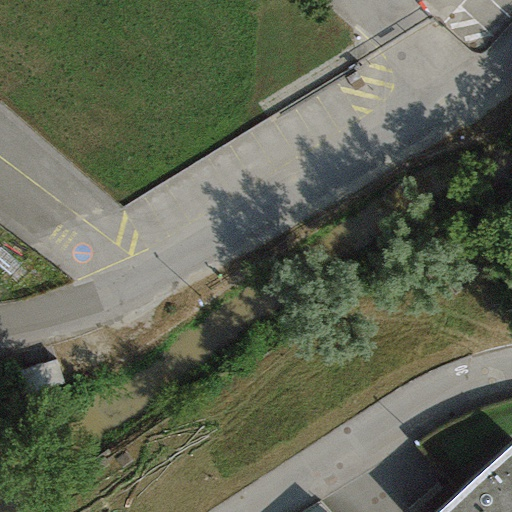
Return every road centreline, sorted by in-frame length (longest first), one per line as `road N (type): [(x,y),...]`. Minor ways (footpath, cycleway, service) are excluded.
road 1 (residential): [(0,327),(153,275),(474,103),(511,63)]
road 2 (unclassified): [(247,511),(392,406),(439,382),(511,364)]
